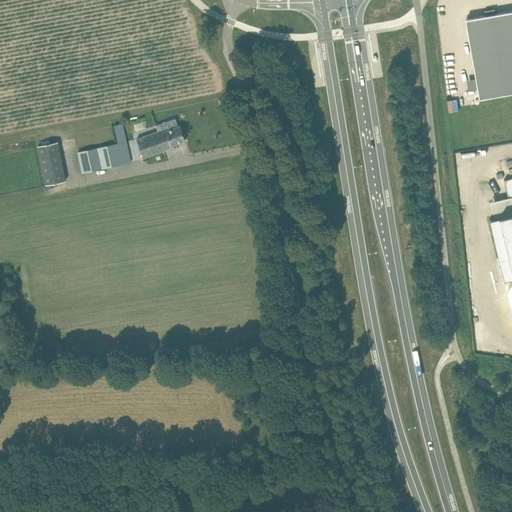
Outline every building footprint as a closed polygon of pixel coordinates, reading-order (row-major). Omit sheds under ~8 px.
[(484,11),(485,16),(473,18),(470,20),(468,23),(467,27),(479,99),(511,92),(511,10),(496,14),(495,9),(484,11)] [(180,125),(138,139),(144,157),(174,147),(173,144),(185,140),(180,125)] [(116,128),(118,135),(125,133),(123,126),(116,128)] [(38,145),(38,147),(46,184),(66,180),(63,170),(57,141),(38,145)] [(131,162),(126,141),(77,151),(83,174),(131,162)] [(511,177),(505,179),(509,196),(511,195),(511,214),(495,219),(494,218),(489,219),(504,280),(509,278),(509,277),(511,276),(511,177)] [(177,486),(180,496),(196,491),(194,481),(177,486)]
